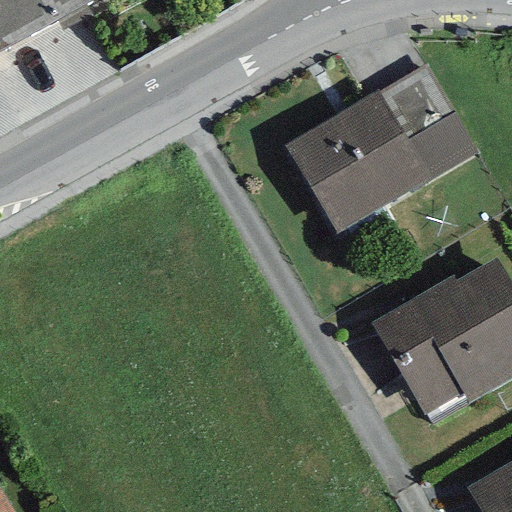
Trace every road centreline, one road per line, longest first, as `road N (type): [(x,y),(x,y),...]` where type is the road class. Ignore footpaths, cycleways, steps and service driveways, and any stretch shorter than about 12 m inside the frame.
road 1 (unknown): [(153,103),(404,511)]
road 2 (residential): [(341,0),(0,188)]
